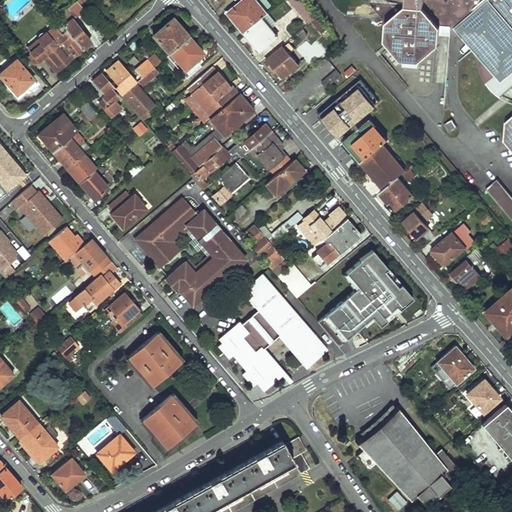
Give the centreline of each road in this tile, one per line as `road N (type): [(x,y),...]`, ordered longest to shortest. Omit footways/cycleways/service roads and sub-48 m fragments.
road 1 (tertiary): [(454,310),(188,0)]
road 2 (residential): [(258,417),(12,131)]
road 3 (residential): [(12,131),(164,0)]
road 4 (residential): [(94,511),(258,417)]
road 5 (residential): [(289,397),(454,310)]
road 6 (residential): [(366,511),(289,397)]
